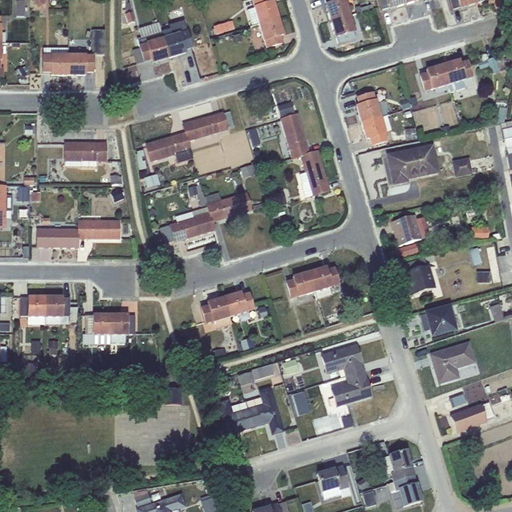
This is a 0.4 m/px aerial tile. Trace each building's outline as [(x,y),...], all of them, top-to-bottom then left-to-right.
[(43,0),(31,0),(37,9),(46,4),(43,0)] [(125,7),(125,15),(131,13),(128,4),(126,0),(121,0),(122,8),(125,7)] [(254,9),(247,11),(252,27),(259,25),(277,20),(272,3),(269,4),(267,0),(256,0),(252,1),(254,9)] [(323,0),(326,5),(325,6),(330,22),(350,16),(345,0),(323,0)] [(377,0),(381,11),(388,9),(405,5),(403,0),(377,0)] [(476,4),(474,0),(448,0),(452,11),(459,8),(459,9),(476,4)] [(371,4),(354,9),(356,14),(372,9),(371,4)] [(131,13),(125,15),(127,25),(133,23),(131,13)] [(350,16),(330,22),(335,38),(338,45),(355,40),(353,33),(355,33),(350,16)] [(282,36),(277,20),(259,25),(266,49),(281,44),(279,37),(282,36)] [(163,40),(168,59),(184,54),(183,51),(191,49),(183,22),(168,27),(169,30),(160,32),(163,40)] [(214,30),(211,30),(213,36),(234,30),(232,22),(213,27),(214,30)] [(104,55),(103,31),(91,32),(91,55),(104,55)] [(152,64),(168,59),(163,40),(160,33),(136,40),(139,50),(143,63),(151,61),(152,64)] [(67,56),(68,49),(67,49),(50,49),(50,57),(42,57),(42,73),(50,73),(50,77),(67,77),(67,56)] [(143,63),(139,50),(132,52),(136,65),(143,63)] [(85,56),(67,56),(67,77),(84,77),(84,74),(92,74),(92,57),(85,57),(85,56)] [(494,58),(478,64),(480,70),(488,67),(491,75),(498,72),(494,58)] [(458,62),(442,66),(448,87),(450,93),(450,94),(473,86),(466,63),(459,65),(458,62)] [(448,87),(442,66),(425,71),(426,75),(419,77),(424,93),(430,91),(430,92),(438,90),(448,87)] [(21,68),(14,72),(19,80),(26,75),(21,68)] [(450,93),(448,87),(438,90),(440,96),(450,93)] [(372,95),(356,99),(358,107),(355,108),(360,124),(380,118),(387,116),(383,102),(376,104),(375,101),(373,101),(372,95)] [(407,100),(402,102),(400,106),(402,112),(410,109),(407,100)] [(290,104),(277,108),(280,121),(293,116),(290,104)] [(500,125),(503,124),(506,109),(498,108),(495,125),(500,125)] [(229,113),(222,115),(226,131),(234,129),(229,113)] [(182,125),(185,134),(187,143),(227,132),(226,131),(222,115),(221,114),(182,125)] [(280,121),(292,160),(299,157),(308,155),(297,115),(293,116),(280,121)] [(391,130),(387,116),(380,118),(385,132),(391,130)] [(385,132),(380,118),(360,124),(365,140),(368,139),(370,147),(387,142),(385,135),(385,132)] [(511,121),(503,124),(500,125),(503,140),(504,140),(511,138),(511,121)] [(35,127),(24,127),(24,136),(32,136),(32,135),(35,135),(35,127)] [(254,129),(247,131),(251,143),(258,141),(254,129)] [(413,129),(404,130),(405,141),(415,140),(413,129)] [(185,134),(145,146),(151,163),(175,156),(177,164),(192,160),(187,143),(185,134)] [(105,144),(64,144),(64,162),(65,162),(65,168),(96,168),(96,163),(105,163),(105,144)] [(432,146),(386,157),(392,186),(408,182),(407,182),(438,174),(432,146)] [(136,155),(135,155),(138,171),(146,169),(144,162),(142,162),(141,158),(144,157),(142,151),(136,152),(136,155)] [(317,152),(308,155),(299,157),(304,174),(299,176),(301,184),(302,190),(304,199),(328,191),(317,152)] [(468,160),(451,164),(454,178),(471,175),(468,160)] [(253,166),(239,169),(242,179),(256,175),(253,166)] [(156,175),(144,179),(146,189),(159,185),(156,175)] [(118,176),(110,177),(110,186),(121,186),(121,178),(119,178),(118,176)] [(23,178),(23,186),(33,186),(33,178),(23,178)] [(206,206),(204,198),(199,183),(195,184),(196,187),(195,187),(197,196),(201,208),(206,206)] [(0,187),(0,228),(4,228),(5,212),(11,212),(12,196),(5,196),(5,187),(0,187)] [(197,196),(195,187),(187,189),(189,198),(197,196)] [(28,188),(17,189),(17,203),(25,203),(25,205),(28,205),(28,188)] [(119,190),(109,194),(113,204),(123,200),(119,190)] [(282,192),(273,195),(277,208),(286,205),(282,192)] [(40,193),(30,193),(30,203),(40,203),(40,193)] [(218,193),(204,198),(206,206),(207,208),(211,223),(250,211),(245,193),(220,201),(218,193)] [(491,200),(483,202),(487,219),(495,217),(491,200)] [(214,231),(211,223),(207,208),(174,218),(176,224),(169,226),(174,241),(174,243),(214,231)] [(414,216),(390,223),(393,232),(394,232),(399,247),(421,240),(429,238),(423,218),(415,220),(414,216)] [(118,222),(78,222),(77,231),(77,240),(118,240),(118,222)] [(163,245),(174,241),(169,226),(159,229),(163,245)] [(467,228),(467,241),(488,241),(488,228),(467,228)] [(77,240),(77,231),(37,230),(36,248),(77,249),(77,240)] [(415,245),(398,249),(401,260),(418,255),(415,245)] [(476,249),(469,251),(473,266),(481,264),(476,249)] [(423,259),(403,264),(406,273),(426,267),(423,259)] [(406,273),(405,273),(412,296),(435,289),(429,266),(426,267),(406,273)] [(324,269),(308,274),(314,294),(316,300),(331,296),(329,289),(331,289),(331,287),(337,285),(333,270),(325,272),(324,269)] [(314,294),(308,274),(292,278),(293,282),(285,284),(290,300),(297,298),(297,299),(314,294)] [(490,274),(476,274),(476,283),(490,283),(490,274)] [(239,294),(223,299),(229,319),(246,314),(246,313),(253,311),(248,295),(240,297),(239,294)] [(27,299),(20,299),(20,318),(27,318),(27,326),(44,326),(44,298),(27,298),(27,299)] [(61,298),(44,298),(44,326),(68,326),(68,318),(69,318),(69,322),(77,322),(77,309),(69,309),(69,299),(61,299),(61,298)] [(207,304),(208,307),(200,309),(205,324),(211,322),(212,324),(214,323),(216,330),(231,326),(229,319),(223,299),(207,304)] [(357,304),(350,306),(352,316),(361,314),(359,310),(357,304)] [(423,313),(423,316),(419,317),(423,333),(430,331),(432,337),(456,330),(449,306),(423,313)] [(498,306),(489,309),(494,324),(504,321),(498,306)] [(265,308),(257,309),(260,320),(268,318),(265,308)] [(93,317),(85,317),(85,335),(82,335),(81,345),(109,345),(109,344),(110,316),(93,316),(93,317)] [(126,316),(110,316),(109,344),(125,344),(125,337),(128,337),(127,336),(134,336),(134,317),(126,317),(126,316)] [(9,324),(0,324),(0,332),(9,332),(9,324)] [(125,337),(125,344),(134,344),(134,336),(127,336),(128,337),(125,337)] [(240,344),(237,345),(239,352),(242,351),(242,352),(254,348),(251,339),(240,342),(240,344)] [(58,342),(48,342),(48,349),(49,349),(49,354),(56,354),(57,349),(58,349),(58,342)] [(39,343),(31,343),(31,354),(39,354),(39,343)] [(469,344),(429,356),(438,384),(459,378),(456,370),(475,364),(469,344)] [(356,346),(320,357),(325,376),(342,371),(344,377),(363,372),(356,346)] [(200,349),(191,349),(191,365),(200,365),(200,349)] [(224,349),(211,352),(213,358),(226,355),(224,349)] [(285,363),(282,364),(285,376),(298,372),(295,360),(290,362),(289,359),(284,361),(285,363)] [(36,365),(21,364),(21,378),(35,379),(36,365)] [(270,365),(251,371),(254,381),(273,375),(270,365)] [(156,371),(150,371),(150,381),(159,381),(159,373),(156,373),(156,371)] [(251,372),(237,376),(240,387),(254,383),(251,372)] [(363,372),(344,377),(346,384),(330,389),(336,408),(371,398),(363,372)] [(90,374),(81,374),(81,383),(90,383),(90,374)] [(259,398),(245,403),(253,429),(268,424),(271,436),(283,433),(269,388),(257,392),(259,398)] [(165,390),(165,391),(167,391),(167,405),(165,405),(165,406),(180,406),(180,391),(165,390)] [(307,404),(307,392),(296,392),(296,404),(307,404)] [(462,396),(448,401),(451,410),(465,405),(462,396)] [(229,400),(217,404),(230,448),(241,445),(237,433),(253,429),(245,403),(231,407),(229,400)] [(480,406),(449,417),(455,434),(486,422),(485,421),(493,418),(488,403),(480,407),(480,406)] [(349,417),(340,420),(343,430),(352,427),(349,417)] [(406,452),(380,459),(385,475),(389,474),(392,483),(413,477),(406,452)] [(341,468),(316,475),(323,501),(340,496),(341,500),(350,498),(341,468)] [(421,502),(413,477),(392,483),(387,484),(395,510),(421,502)] [(364,479),(356,483),(361,491),(369,487),(364,479)] [(147,491),(133,493),(134,499),(137,508),(151,504),(147,491)] [(372,492),(362,495),(366,509),(376,505),(372,492)] [(158,493),(149,496),(151,502),(160,499),(158,493)] [(181,495),(136,511),(179,511),(178,510),(185,508),(181,495)] [(215,511),(211,499),(200,503),(203,511),(215,511)] [(287,511),(285,503),(277,505),(278,511),(287,511)] [(312,511),(310,503),(301,505),(302,511),(312,511)]
